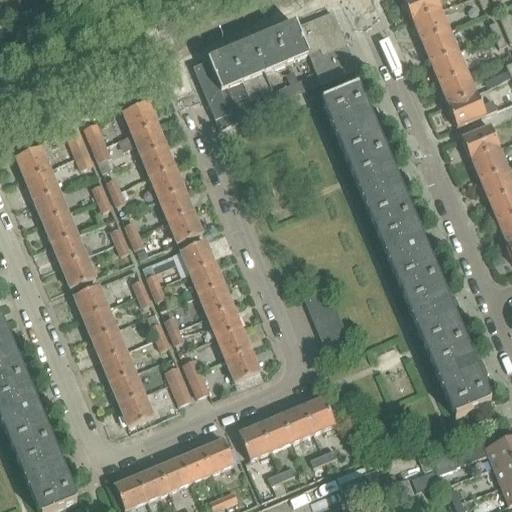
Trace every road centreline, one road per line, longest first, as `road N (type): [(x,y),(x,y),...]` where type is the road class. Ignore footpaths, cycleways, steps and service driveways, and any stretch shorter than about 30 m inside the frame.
road 1 (residential): [(0,219),(104,457),(131,456),(289,385),(294,359),(162,37)]
road 2 (residential): [(485,307),(361,0)]
road 3 (tertiary): [(0,107),(162,37)]
